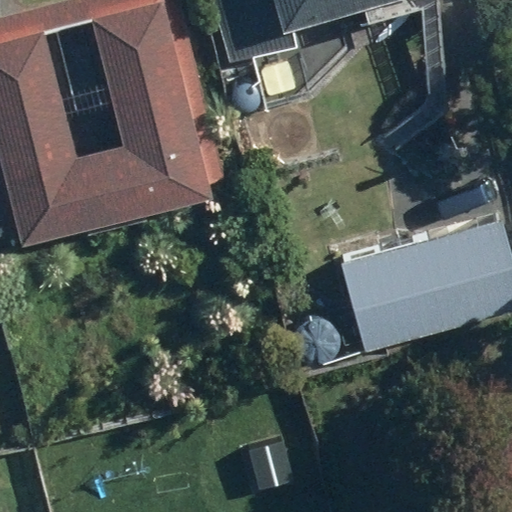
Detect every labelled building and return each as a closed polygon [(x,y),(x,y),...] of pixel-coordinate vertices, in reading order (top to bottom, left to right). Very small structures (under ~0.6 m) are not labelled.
[(184,0),(37,0),(0,10),(0,203),(6,227),(24,223),(27,234),(216,185),(213,173),(228,169),(184,0)] [(354,0),(215,0),(231,54),(301,34),(296,17),(354,0)] [(265,60),(271,92),(298,85),(290,55),(265,60)] [(370,342),(511,302),(488,214),(345,254),(370,342)] [(5,453),(16,489),(46,481),(35,443),(5,453)]
